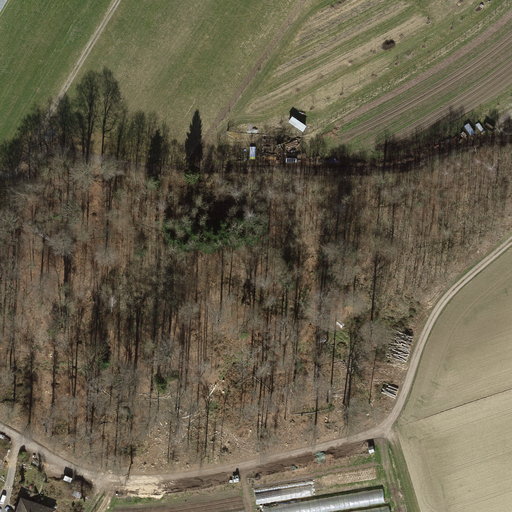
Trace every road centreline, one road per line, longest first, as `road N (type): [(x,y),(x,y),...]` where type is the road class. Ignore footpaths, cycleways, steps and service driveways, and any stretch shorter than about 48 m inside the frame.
road 1 (track): [(511,244),(439,312),(386,431),(220,471),(108,483),(20,437)]
road 2 (track): [(511,147),(39,171),(0,244)]
road 3 (track): [(0,173),(13,171),(117,0)]
road 4 (track): [(316,157),(389,0)]
